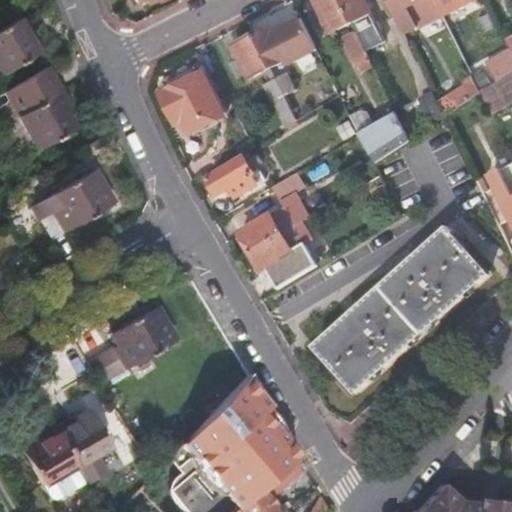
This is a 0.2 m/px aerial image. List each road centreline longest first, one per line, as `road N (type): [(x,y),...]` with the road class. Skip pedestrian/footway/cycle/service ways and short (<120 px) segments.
road 1 (residential): [(187,222),(324,455),(368,511)]
road 2 (residential): [(187,222),(0,333)]
road 3 (tertiary): [(495,365),(368,511)]
road 4 (residential): [(107,62),(187,222)]
road 5 (residential): [(239,0),(107,62)]
